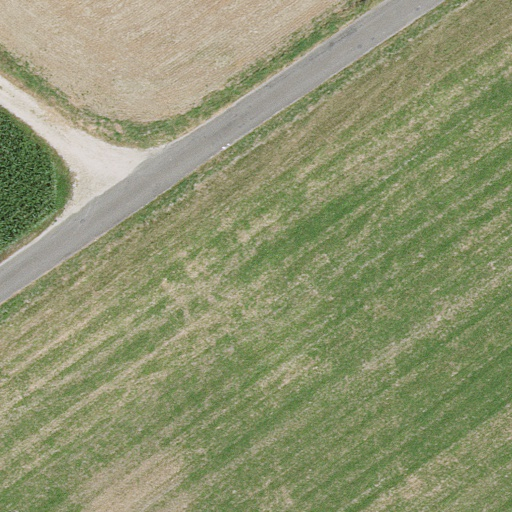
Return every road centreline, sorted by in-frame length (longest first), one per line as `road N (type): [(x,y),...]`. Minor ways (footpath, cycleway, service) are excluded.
road 1 (unclassified): [(409,0),(0,284)]
road 2 (track): [(138,183),(0,86)]
